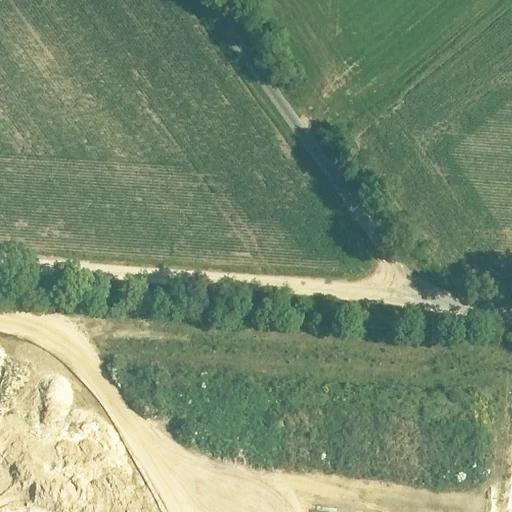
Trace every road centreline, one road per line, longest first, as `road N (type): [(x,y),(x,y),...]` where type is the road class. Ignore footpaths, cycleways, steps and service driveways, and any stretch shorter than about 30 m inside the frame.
road 1 (unclassified): [(511,302),(431,295),(378,247),(201,0)]
road 2 (track): [(431,295),(0,266)]
